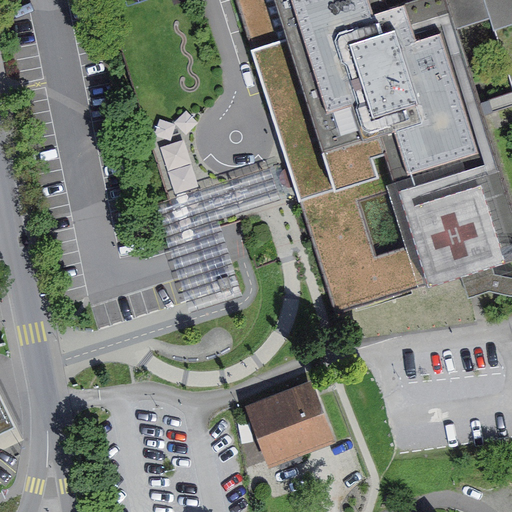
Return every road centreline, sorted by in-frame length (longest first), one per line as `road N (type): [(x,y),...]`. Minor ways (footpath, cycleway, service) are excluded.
road 1 (unclassified): [(45,402),(148,390),(220,397),(358,350),(511,325)]
road 2 (residential): [(0,182),(45,402)]
road 3 (unknown): [(382,346),(403,408),(493,404),(511,392)]
road 4 (unclassified): [(236,89),(211,129),(215,157),(226,165),(245,160),(255,148),(253,121)]
